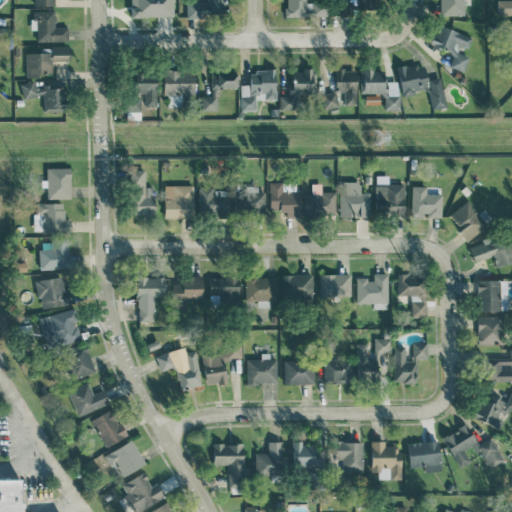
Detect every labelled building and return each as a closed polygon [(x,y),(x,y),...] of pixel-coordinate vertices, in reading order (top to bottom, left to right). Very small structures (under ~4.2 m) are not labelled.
[(131,0),(131,16),(174,16),(173,0),(131,0)] [(186,1),(187,17),(224,16),(222,0),(193,0),(194,0),(186,1)] [(349,0),(350,1),(337,2),(337,16),(351,15),(351,5),(356,5),(356,0),(349,0)] [(357,0),(358,12),(379,11),(378,0),(357,0)] [(464,14),(464,4),(470,4),(469,0),(438,0),(439,14),(464,14)] [(497,16),(511,15),(511,0),(507,0),(497,0),(497,16)] [(37,42),(68,41),(68,27),(55,27),(55,10),(32,11),(32,29),(36,29),(37,42)] [(472,37),(438,24),(430,44),(454,54),(449,66),(463,71),(469,57),(456,52),(459,45),(468,48),(472,37)] [(25,53),(26,75),(52,75),(52,61),(68,60),(67,45),(51,46),(52,52),(25,53)] [(441,77),(427,79),(424,63),(397,67),(401,95),(428,90),(431,109),(446,107),(441,77)] [(295,109),(295,94),(315,93),(315,69),(292,70),(292,95),(279,95),(279,109),(295,109)] [(334,91),(344,91),(345,105),(356,104),(355,69),(334,69),(334,91)] [(384,69),(360,69),(361,93),(383,92),(383,110),(399,109),(398,81),(384,82),(384,69)] [(163,95),(176,96),(176,99),(181,99),(182,95),(194,95),(194,70),(164,70),(163,95)] [(276,99),(275,70),(249,71),(250,84),(240,84),(240,110),(256,110),(256,99),(276,99)] [(236,87),(236,73),(203,73),(203,110),(217,110),(216,88),(236,87)] [(156,107),(156,75),(136,75),(136,89),(127,89),(127,119),(141,120),(142,106),(156,107)] [(43,111),(65,111),(64,87),(35,88),(35,82),(21,82),(21,97),(43,96),(43,111)] [(322,110),(337,111),(337,92),(322,92),(322,110)] [(70,167),(46,168),(47,199),(71,198),(70,167)] [(130,169),(131,215),(153,215),(153,186),(144,187),(144,169),(130,169)] [(370,192),(360,192),(360,182),(339,181),(338,216),(370,217),(370,192)] [(303,194),(304,217),(335,216),(334,191),(321,192),(321,183),(311,184),(312,194),(303,194)] [(403,183),(374,184),(375,215),(404,215),(403,183)] [(164,218),(193,218),(193,185),(164,185),(164,218)] [(257,186),(246,186),(246,192),(233,193),(234,213),(264,212),(264,192),(257,192),(257,186)] [(426,193),(426,186),(411,186),(411,216),(441,217),(441,194),(426,193)] [(229,212),(228,188),(198,190),(199,213),(229,212)] [(458,232),(466,241),(487,225),(467,200),(450,214),(462,229),(458,232)] [(35,232),(70,233),(71,218),(63,218),(63,203),(35,203),(35,232)] [(495,267),(511,261),(511,245),(508,234),(468,246),(473,262),(492,256),(495,267)] [(69,244),(39,245),(40,269),(70,268),(69,244)] [(351,274),(319,273),(318,295),(350,296),(351,274)] [(356,303),(387,303),(387,273),(373,273),(373,278),(356,278),(356,303)] [(411,317),(426,316),(425,273),(397,274),(397,295),(410,295),(411,317)] [(281,274),(282,298),(312,298),(312,274),(281,274)] [(202,301),(201,275),(181,276),(182,283),(172,283),(173,302),(202,301)] [(73,289),(63,291),(62,277),(36,279),(39,307),(74,304),(73,289)] [(164,296),(164,277),(136,277),(137,322),(153,321),(153,306),(144,306),(143,297),(164,296)] [(507,310),(507,279),(476,280),(477,311),(507,310)] [(80,338),(72,308),(38,318),(47,348),(80,338)] [(477,316),(477,344),(503,343),(502,315),(477,316)] [(393,346),(393,382),(416,382),(416,358),(426,358),(426,342),(412,342),(412,360),(404,360),(404,346),(393,346)] [(203,383),(225,383),(225,359),(241,358),(241,343),(227,344),(227,353),(203,354),(203,383)] [(74,378),(95,372),(86,345),(66,352),(74,378)] [(511,381),(511,348),(509,348),(509,356),(499,356),(498,350),(485,351),(486,382),(511,381)] [(196,350),(184,352),(185,362),(172,363),(171,353),(157,354),(159,370),(176,368),(178,389),(200,386),(196,350)] [(352,382),(352,360),(331,359),(331,350),(324,350),(323,381),(352,382)] [(246,383),(276,383),(277,357),(246,357),(246,383)] [(356,378),(377,378),(377,357),(356,357),(356,378)] [(313,384),(314,361),(284,360),(283,383),(313,384)] [(109,403),(103,389),(92,394),(87,382),(67,391),(77,416),(109,403)] [(511,393),(510,392),(506,402),(485,393),(474,419),(499,429),(507,409),(511,410),(511,393)] [(126,435),(112,408),(90,419),(105,446),(126,435)] [(503,459),(490,437),(477,444),(466,424),(441,437),(458,468),(470,461),(464,450),(471,446),(476,454),(480,451),(489,467),(503,459)] [(145,463),(131,439),(104,454),(111,467),(115,465),(122,476),(145,463)] [(400,478),(400,445),(385,446),(384,440),(370,440),(371,472),(381,472),(381,479),(400,478)] [(281,441),(267,441),(267,452),(254,452),(254,475),(282,475),(281,441)] [(320,447),(302,447),(303,441),(292,441),(291,466),(319,466),(320,447)] [(336,471),(362,471),(363,441),(337,441),(336,471)] [(425,471),(440,470),(439,441),(407,442),(408,466),(424,466),(425,471)] [(212,465),(228,465),(228,485),(243,485),(243,444),(212,443),(212,465)] [(120,483),(133,511),(164,497),(157,482),(150,486),(144,472),(120,483)] [(0,511),(0,479),(19,479),(19,511),(0,511)] [(172,511),(167,501),(146,511),(172,511)]
